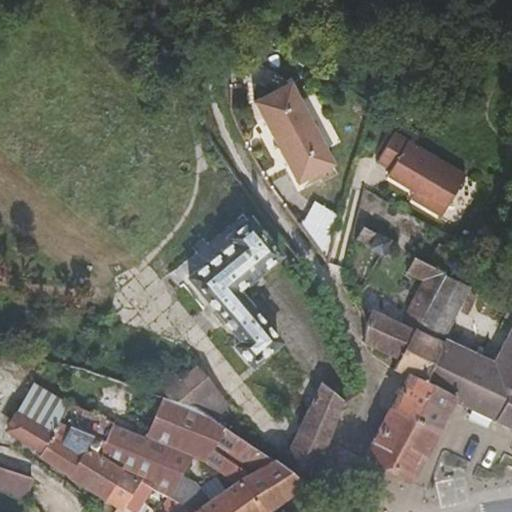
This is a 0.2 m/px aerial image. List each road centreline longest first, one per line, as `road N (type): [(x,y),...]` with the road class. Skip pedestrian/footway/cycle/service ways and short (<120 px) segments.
road 1 (track): [(215,0),(218,124),(275,212)]
road 2 (track): [(138,298),(0,269)]
